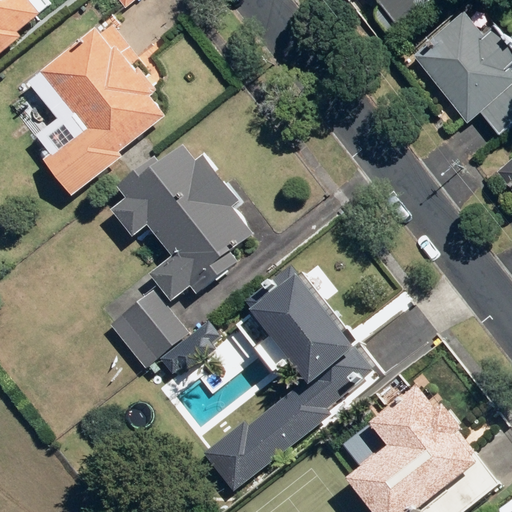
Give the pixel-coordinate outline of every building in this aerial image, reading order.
[(0,0),(0,62),(33,36),(31,34),(54,15),(49,9),(58,1),(57,0),(0,0)] [(142,0),(123,0),(131,9),(142,0)] [(385,0),(390,7),(378,16),(383,22),(399,41),(450,0),(385,0)] [(488,114),(505,138),(511,133),(511,28),(491,0),(487,0),(419,49),(423,55),(473,125),(488,114)] [(51,75),(82,115),(56,136),(68,151),(53,163),(81,198),(131,158),(128,154),(175,117),(159,98),(171,89),(119,23),(107,33),(106,31),(51,75)] [(264,232),(195,147),(126,202),(196,287),(264,232)] [(511,160),(503,168),(511,179),(511,160)] [(360,350),(366,346),(308,274),(260,312),(310,375),(210,455),(241,494),(384,380),(360,350)] [(192,332),(160,292),(128,318),(160,358),(192,332)] [(345,453),(390,511),(422,511),(491,459),(433,385),(345,453)]
